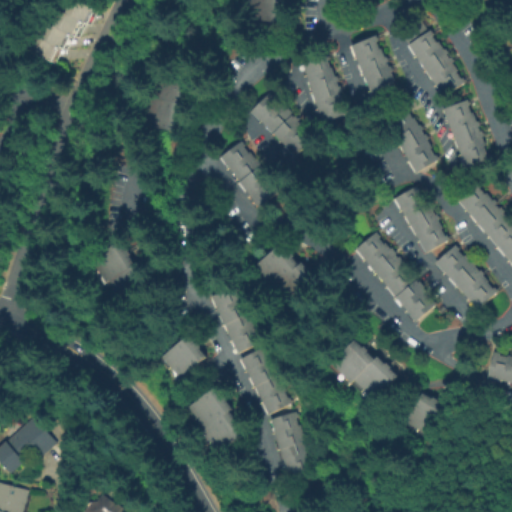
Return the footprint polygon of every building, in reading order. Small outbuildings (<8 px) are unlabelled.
[(62,62),(35,49),(43,32),(48,35),(54,23),(58,26),(61,22),(57,20),(59,15),(63,16),(67,8),(71,10),(73,6),(69,3),(70,0),(89,0),(105,7),(97,24),(92,22),(85,37),(80,34),(73,49),(69,47),(62,62)] [(282,0),(279,24),(242,18),(245,0),(282,0)] [(400,33),(421,19),(429,31),(431,29),(433,33),(432,35),(437,42),(438,41),(443,49),(445,47),(449,52),(447,54),(450,58),(452,57),(454,60),(452,61),(458,70),(457,72),(461,78),(463,77),(466,81),(443,96),(400,33)] [(374,105),(349,46),(375,34),(377,40),(376,41),(379,48),(381,47),(385,57),(387,56),(389,60),(386,61),(389,66),(391,65),(393,71),(392,71),(396,80),(394,82),(396,88),(398,88),(401,93),(374,105)] [(300,62),(327,53),(329,58),(326,59),(329,67),(331,66),(334,76),(336,76),(338,81),(336,81),(338,86),(340,85),(341,91),(340,91),(342,100),(340,100),(343,109),(345,108),(347,113),(320,122),(300,62)] [(166,135),(144,130),(155,83),(177,88),(166,135)] [(248,111),(268,90),(284,107),(286,106),(289,109),(289,110),(297,118),(294,120),(311,137),(292,155),(248,111)] [(442,110),(469,99),(471,105),(468,105),(471,112),(473,112),(477,121),(479,121),(481,126),(478,127),(480,131),(483,129),(485,136),(483,136),(486,144),(484,145),(489,159),(465,168),(442,110)] [(414,175),(382,120),(407,105),(409,110),(408,111),(412,118),(414,117),(419,126),(421,125),(423,129),(421,130),(424,135),(426,134),(428,137),(426,138),(432,147),(430,149),(434,156),(436,155),(439,159),(414,175)] [(216,157),(242,139),(244,142),(242,144),(248,151),(250,150),(255,157),(257,155),(266,168),(264,170),(279,191),(254,208),(216,157)] [(511,268),(455,201),(478,183),(481,186),(479,188),(485,195),(487,193),(493,201),(494,200),(497,203),(495,204),(499,209),(501,207),(504,211),(502,212),(508,219),(507,220),(511,227),(511,268)] [(393,199),(418,184),(421,190),(419,191),(423,199),(425,198),(429,206),(432,204),(434,209),(433,210),(435,215),(437,214),(440,219),(439,219),(443,227),(441,229),(445,235),(447,234),(450,239),(424,254),(393,199)] [(354,250),(375,232),(380,237),(379,238),(384,244),(386,243),(391,248),(392,247),(397,253),(395,255),(398,258),(400,257),(404,262),(402,263),(408,270),(406,272),(411,277),(413,275),(424,287),(423,288),(428,294),(426,295),(431,301),(433,300),(437,304),(416,324),(354,250)] [(113,242),(142,290),(118,305),(103,281),(99,283),(84,259),(113,242)] [(281,242),(298,264),(303,261),(320,282),(293,304),(277,284),(270,290),(251,266),(281,242)] [(434,264),(455,245),(459,249),(457,251),(462,257),(464,255),(471,263),(472,262),(476,266),(475,267),(479,272),(480,270),(484,274),(483,276),(489,282),(487,283),(492,289),(494,288),(498,292),(477,310),(434,264)] [(206,298),(233,285),(260,342),(233,355),(206,298)] [(183,337),(189,345),(191,343),(195,348),(193,350),(200,358),(173,379),(156,358),(183,337)] [(352,341),(372,360),(376,357),(396,376),(370,402),(349,382),(347,385),(327,366),(352,341)] [(237,360),(262,349),(290,403),(264,416),(237,360)] [(511,385),(485,379),(492,352),(499,354),(499,356),(506,357),(507,355),(511,356),(511,385)] [(183,409),(210,388),(228,410),(223,413),(239,435),(212,455),(196,434),(200,431),(183,409)] [(418,394),(428,400),(429,398),(435,401),(433,404),(443,409),(427,438),(402,423),(418,394)] [(267,421),(295,412),(296,417),(294,418),(296,427),(299,426),(302,434),(303,434),(305,439),(303,440),(309,459),(307,460),(309,467),(311,466),(313,472),(284,481),(267,421)] [(9,476),(0,465),(0,445),(32,417),(56,443),(38,459),(31,451),(21,460),(23,463),(9,476)] [(0,511),(0,481),(29,490),(22,511),(0,511)] [(122,511),(81,511),(97,492),(122,511)]
